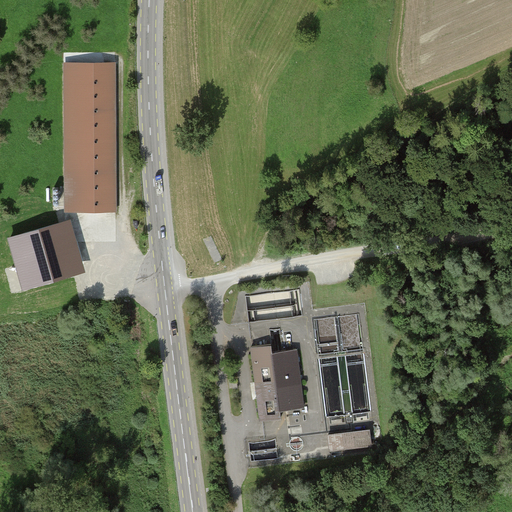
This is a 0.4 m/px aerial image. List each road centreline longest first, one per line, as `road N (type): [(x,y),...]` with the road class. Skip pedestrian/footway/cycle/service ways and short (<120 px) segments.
road 1 (unclassified): [(511,223),(210,282)]
road 2 (primary): [(165,289),(149,0)]
road 3 (unclassified): [(238,511),(210,282)]
road 4 (primary): [(193,511),(165,289)]
